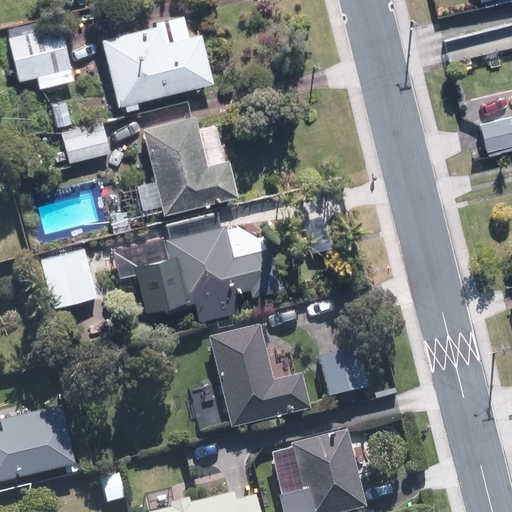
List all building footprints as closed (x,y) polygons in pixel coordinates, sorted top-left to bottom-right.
[(160,26),(106,41),(122,101),(210,77),(200,37),(165,47),(160,26)] [(58,27),(12,38),(21,77),(67,67),(58,27)] [(70,100),(50,105),(56,129),(75,124),(70,100)] [(192,115),(146,129),(170,210),(232,192),(224,164),(207,168),(192,115)] [(511,118),(480,126),(487,153),(511,146),(511,118)] [(98,126),(64,134),(69,159),(104,151),(98,126)] [(331,247),(321,210),(301,216),(310,253),(331,247)] [(136,263),(146,307),(194,297),(198,316),(236,307),(232,289),(277,279),(270,248),(232,256),(226,227),(219,229),(215,214),(171,223),(174,238),(164,241),(168,256),(136,263)] [(81,249),(42,260),(54,301),(93,291),(81,249)] [(257,326),(210,338),(232,425),(306,407),(299,378),(272,385),(257,326)] [(358,349),(320,360),(330,395),(368,384),(358,349)] [(0,434),(0,481),(74,466),(62,410),(2,424),(5,434),(0,434)] [(346,433),(294,445),(304,492),(284,497),(286,511),(350,511),(350,510),(362,508),(346,433)] [(157,511),(256,511),(253,497),(233,502),(231,493),(157,511)]
